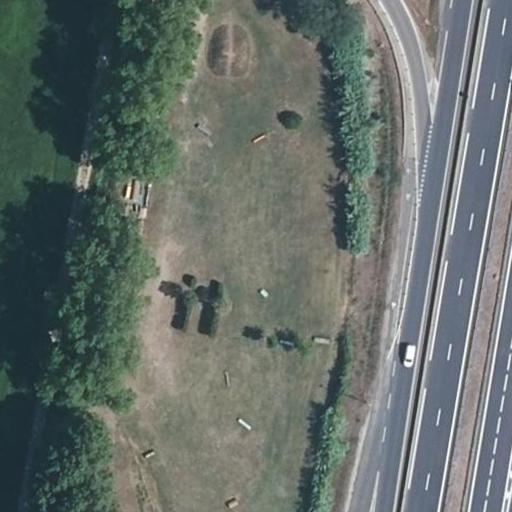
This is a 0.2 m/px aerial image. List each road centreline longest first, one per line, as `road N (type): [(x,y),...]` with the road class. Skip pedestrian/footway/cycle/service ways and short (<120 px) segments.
road 1 (primary): [(507,0),(422,511)]
road 2 (primary): [(436,169),(394,438)]
road 3 (primary): [(390,0),(409,44),(436,169)]
road 4 (primary): [(483,511),(511,340)]
road 5 (primary): [(464,0),(436,169)]
